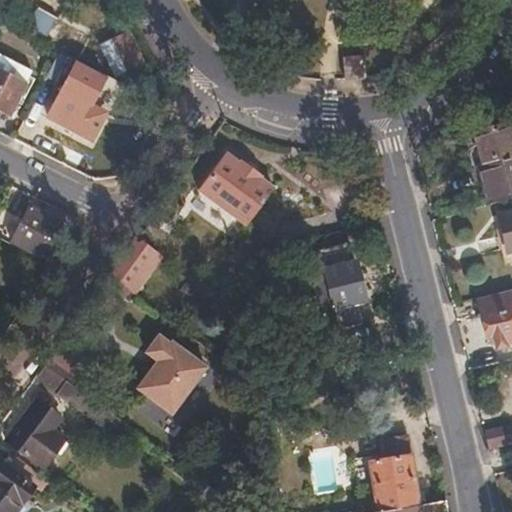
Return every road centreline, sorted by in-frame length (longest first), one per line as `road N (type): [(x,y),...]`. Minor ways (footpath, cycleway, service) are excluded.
road 1 (residential): [(477,511),(375,115)]
road 2 (residential): [(0,378),(121,212)]
road 3 (residential): [(375,115),(423,98),(464,69),(510,0)]
road 4 (residential): [(121,212),(219,79)]
road 5 (residential): [(219,79),(293,115),(375,115)]
road 6 (residential): [(0,151),(121,212)]
